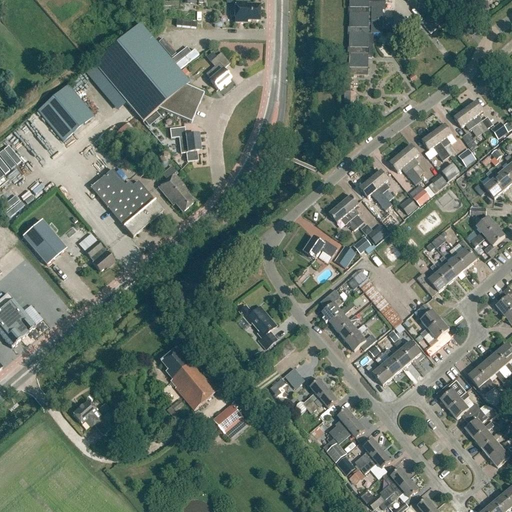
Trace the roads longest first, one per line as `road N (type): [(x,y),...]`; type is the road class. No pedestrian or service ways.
road 1 (residential): [(384,417),(298,316),(271,272),(267,245),(328,183),(466,76),(484,49)]
road 2 (tertiary): [(0,395),(227,202)]
road 3 (residential): [(411,393),(471,343),(468,301),(511,263)]
road 4 (residential): [(227,202),(214,147),(219,114),(281,68)]
road 5 (tertiary): [(231,198),(254,181),(270,151),(281,68)]
road 6 (residential): [(479,483),(457,505),(384,417)]
road 7 (tertiary): [(281,68),(260,141),(231,198)]
